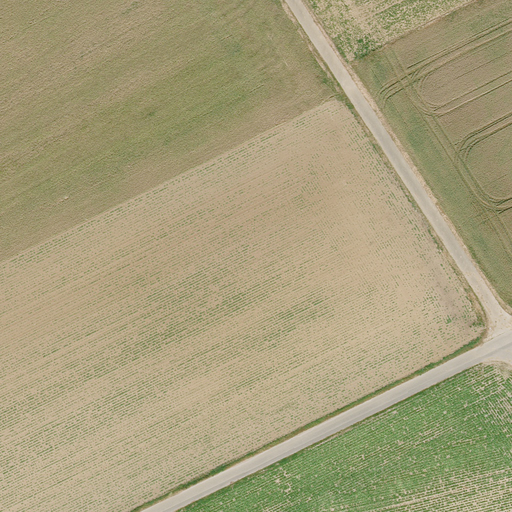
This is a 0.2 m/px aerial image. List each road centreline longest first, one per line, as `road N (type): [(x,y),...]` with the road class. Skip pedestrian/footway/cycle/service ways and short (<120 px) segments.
road 1 (track): [(293,0),(511,334)]
road 2 (track): [(159,511),(511,338)]
